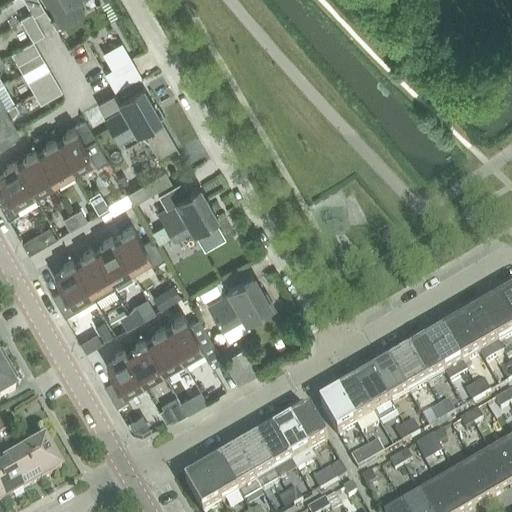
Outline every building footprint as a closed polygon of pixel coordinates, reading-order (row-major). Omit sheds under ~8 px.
[(24,0),(31,12),(34,16),(45,10),(39,0),(24,0)] [(43,0),(59,27),(80,15),(70,0),(43,0)] [(33,41),(44,34),(34,16),(31,12),(20,19),(33,41)] [(33,41),(11,53),(18,65),(40,52),(33,41)] [(104,72),(115,90),(140,76),(130,58),(104,72)] [(34,93),(56,80),(50,69),(28,82),(34,93)] [(56,80),(34,93),(40,104),(62,91),(56,80)] [(179,151),(142,87),(119,100),(115,94),(97,104),(105,118),(119,142),(141,129),(157,157),(175,147),(178,151),(179,151)] [(0,112),(15,103),(4,109),(0,101),(0,112)] [(0,112),(0,139),(17,130),(10,118),(18,109),(15,103),(0,112)] [(58,142),(74,171),(93,160),(97,167),(108,160),(95,139),(85,144),(75,127),(65,132),(68,136),(58,142)] [(74,171),(58,142),(55,138),(46,144),(48,148),(38,154),(54,182),(74,171)] [(54,182),(38,154),(35,149),(26,155),(28,159),(18,165),(35,193),(54,182)] [(35,193),(18,165),(16,161),(6,166),(9,170),(0,175),(0,182),(5,191),(0,193),(0,205),(8,218),(19,212),(15,205),(35,193)] [(165,172),(127,193),(133,203),(170,182),(165,172)] [(182,181),(158,195),(165,208),(158,212),(174,240),(192,230),(193,232),(217,218),(199,187),(189,192),(182,181)] [(99,191),(89,197),(98,213),(108,207),(99,191)] [(72,214),(79,225),(87,220),(80,209),(72,214)] [(79,225),(72,214),(63,219),(70,231),(79,225)] [(131,269),(149,258),(154,265),(165,259),(152,237),(142,243),(132,225),(122,231),(125,235),(114,241),(131,269)] [(163,225),(152,232),(159,244),(170,237),(163,225)] [(50,226),(40,232),(47,244),(57,238),(50,226)] [(111,281),(115,288),(116,289),(136,278),(131,269),(114,241),(112,237),(102,242),(105,246),(95,252),(111,281)] [(75,264),(92,292),(96,299),(115,288),(111,281),(95,252),(92,248),(83,254),(85,258),(75,264)] [(92,292),(75,264),(73,259),(63,265),(66,269),(54,276),(62,289),(52,295),(65,317),(76,310),(72,304),(92,292)] [(219,300),(208,306),(222,330),(233,324),(243,318),(245,322),(261,313),(263,316),(275,309),(266,294),(262,296),(251,276),(227,290),(229,294),(219,300)] [(173,285),(166,289),(174,302),(181,297),(173,285)] [(511,295),(499,303),(511,326),(511,295)] [(135,324),(156,312),(147,297),(136,304),(129,313),(135,324)] [(481,314),(499,344),(511,336),(511,326),(499,303),(481,314)] [(135,324),(129,313),(120,318),(127,329),(135,324)] [(463,324),(481,354),(499,344),(481,314),(463,324)] [(177,325),(166,331),(183,359),(201,349),(213,369),(224,362),(204,327),(194,333),(184,315),(174,321),(177,325)] [(104,321),(95,327),(103,340),(113,335),(104,321)] [(446,334),(463,365),(481,354),(463,324),(446,334)] [(183,359),(166,331),(164,327),(154,332),(157,336),(147,342),(163,371),(183,359)] [(450,383),(468,373),(463,365),(446,334),(428,344),(446,375),(450,383)] [(143,382),(163,371),(147,342),(144,338),(135,344),(137,348),(127,354),(143,382)] [(410,354),(428,385),(446,375),(428,344),(410,354)] [(143,382),(127,354),(125,350),(115,355),(117,359),(106,366),(114,379),(104,385),(117,407),(128,401),(124,394),(143,382)] [(0,372),(4,370),(9,367),(1,353),(0,353),(0,372)] [(428,385),(410,354),(393,365),(410,395),(428,385)] [(237,385),(260,372),(254,363),(245,368),(237,355),(224,362),(237,385)] [(375,375),(393,405),(410,395),(393,365),(375,375)] [(511,380),(511,367),(511,365),(502,371),(509,382),(511,380)] [(9,367),(4,370),(0,372),(0,398),(15,390),(12,384),(17,381),(9,367)] [(357,385),(375,416),(393,405),(375,375),(357,385)] [(476,386),(482,397),(491,392),(485,381),(476,386)] [(375,416),(357,385),(340,395),(357,426),(375,416)] [(482,397),(476,386),(467,391),(473,403),(482,397)] [(357,426),(340,395),(321,406),(339,436),(357,426)] [(510,404),(505,396),(496,401),(501,409),(510,404)] [(181,402),(187,414),(196,409),(189,397),(181,402)] [(440,406),(447,418),(456,413),(449,401),(440,406)] [(187,414),(181,402),(172,407),(179,419),(187,414)] [(447,418),(440,406),(431,411),(438,423),(447,418)] [(470,416),(475,425),(483,420),(478,411),(470,416)] [(311,412),(293,422),(311,453),(329,442),(311,412)] [(0,420),(6,430),(15,425),(9,414),(0,420)] [(141,415),(129,422),(138,437),(150,430),(141,415)] [(475,425),(470,416),(461,421),(466,430),(475,425)] [(275,432),(293,463),(298,471),(316,461),(311,453),(293,422),(275,432)] [(405,427),(412,438),(421,433),(414,422),(405,427)] [(412,438),(405,427),(396,432),(403,443),(412,438)] [(434,436),(439,445),(448,440),(443,431),(434,436)] [(293,463),(275,432),(258,443),(275,473),(293,463)] [(439,445),(434,436),(425,442),(430,450),(439,445)] [(24,451),(42,481),(61,469),(44,439),(24,451)] [(370,447),(376,459),(385,453),(379,442),(370,447)] [(263,492),(280,482),(275,473),(258,443),(240,453),(263,492)] [(492,455),(511,488),(511,487),(511,448),(510,444),(492,455)] [(376,459),(370,447),(361,452),(367,464),(376,459)] [(5,462),(22,491),(40,480),(41,481),(42,481),(24,451),(7,461),(5,462)] [(399,457),(404,465),(413,460),(408,452),(399,457)] [(222,463),(240,493),(245,502),(263,492),(240,453),(222,463)] [(474,465),(494,498),(511,488),(492,455),(474,465)] [(7,461),(4,457),(0,459),(0,495),(4,501),(22,491),(5,462),(7,461)] [(404,465),(399,457),(390,462),(395,471),(404,465)] [(205,473),(222,504),(240,493),(222,463),(205,473)] [(457,475),(476,508),(494,498),(474,465),(457,475)] [(323,474),(330,486),(339,480),(332,469),(323,474)] [(372,472),(363,478),(368,486),(377,481),(372,472)] [(207,511),(222,504),(205,473),(186,484),(202,511),(207,511)] [(330,486),(323,474),(314,479),(321,491),(330,486)] [(439,485),(454,511),(469,511),(476,508),(457,475),(439,485)] [(353,483),(344,488),(349,497),(358,492),(353,483)] [(421,496),(430,511),(454,511),(439,485),(421,496)] [(288,494),(295,506),(303,501),(297,489),(288,494)] [(295,506),(288,494),(279,499),(286,511),(295,506)] [(404,506),(407,511),(430,511),(421,496),(404,506)] [(318,504),(322,511),(323,511),(331,507),(326,499),(318,504)]
